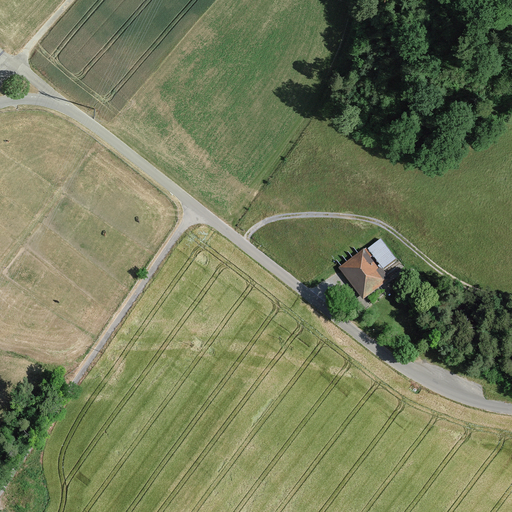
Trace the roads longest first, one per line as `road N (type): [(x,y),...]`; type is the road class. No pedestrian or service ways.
road 1 (unclassified): [(60,102),(384,354),(443,387),(511,407)]
road 2 (track): [(198,209),(0,488)]
road 3 (track): [(242,242),(265,221),(371,219),(469,288),(511,306)]
